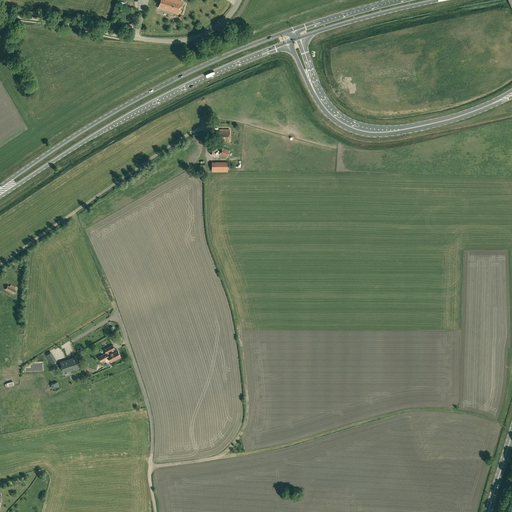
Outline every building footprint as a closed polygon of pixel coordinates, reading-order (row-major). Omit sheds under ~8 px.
[(182,1),(178,0),(160,0),(158,8),(178,14),(182,1)] [(219,141),(229,141),(229,129),(219,129),(219,141)] [(223,147),(220,154),(227,157),(230,150),(223,147)] [(212,162),(211,172),(227,172),(227,162),(212,162)] [(15,288),(8,285),(5,290),(12,293),(15,288)] [(108,363),(111,361),(121,356),(117,349),(115,350),(114,348),(115,348),(113,344),(105,349),(107,352),(99,356),(102,361),(105,360),(106,362),(108,363)] [(46,355),(50,361),(55,358),(51,352),(46,355)] [(74,369),(78,367),(76,361),(73,362),(72,358),(60,362),(62,369),(73,366),(74,369)]
